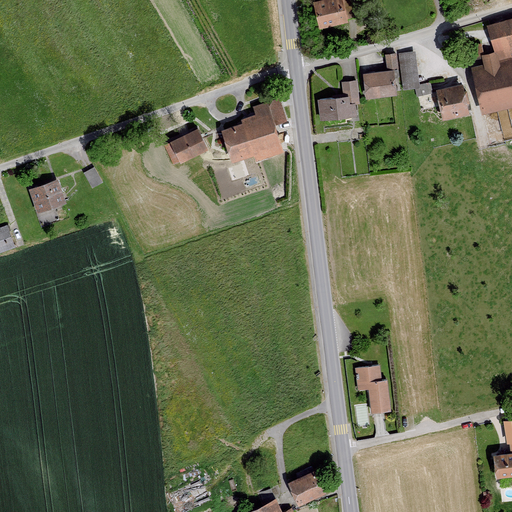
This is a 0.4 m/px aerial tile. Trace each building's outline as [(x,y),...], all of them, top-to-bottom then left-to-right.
[(345,0),(313,0),(319,25),(349,19),(345,0)] [(479,68),(466,71),(477,111),(511,101),(511,83),(507,63),(496,65),(493,54),(511,49),(511,15),(481,24),(487,48),(475,51),(479,68)] [(382,70),(358,72),(360,96),(390,93),(388,68),(394,68),(393,50),(381,52),(382,70)] [(339,93),(315,96),(317,117),(352,113),(350,101),(357,101),(354,77),(338,79),(339,93)] [(468,114),(462,87),(438,92),(444,119),(468,114)] [(263,110),(214,129),(226,159),(247,151),(250,160),(278,149),(263,110)] [(191,126),(163,138),(174,160),(201,147),(191,126)] [(92,165),(81,171),(89,184),(100,178),(92,165)] [(54,176),(24,187),(32,209),(62,199),(54,176)] [(5,224),(0,225),(0,250),(13,247),(5,224)] [(376,364),(353,367),(356,389),(364,388),(367,411),(386,408),(382,378),(378,378),(376,364)] [(511,417),(500,419),(503,441),(511,439),(511,417)] [(511,450),(487,453),(490,476),(511,472),(511,450)] [(314,474),(290,485),(299,505),(324,493),(314,474)] [(195,475),(159,492),(168,511),(181,511),(207,500),(195,475)] [(279,511),(275,502),(253,511),(292,511),(292,510),(288,511),(279,511)]
